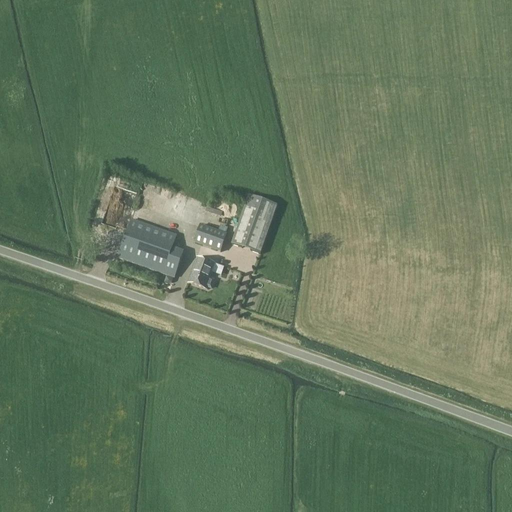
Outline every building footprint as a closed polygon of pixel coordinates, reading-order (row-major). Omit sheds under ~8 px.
[(169,212),(174,213),(184,184),(179,182),(176,190),(168,187),(166,193),(174,196),(169,212)] [(260,255),(267,236),(278,207),(249,196),(232,245),(260,255)] [(184,252),(173,249),(177,235),(131,220),(119,255),(120,256),(120,259),(166,275),(165,277),(174,281),(184,252)] [(227,235),(200,225),(194,243),(220,252),(227,235)] [(193,271),(188,284),(198,287),(206,261),(197,258),(193,271)] [(206,261),(198,287),(207,290),(208,288),(213,290),(216,281),(211,279),(211,277),(213,272),(216,265),(206,261)]
